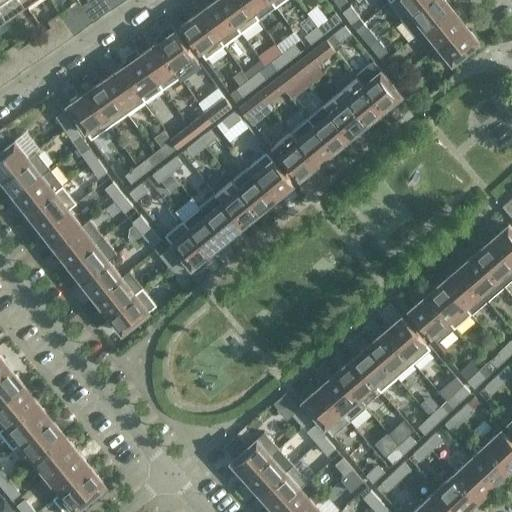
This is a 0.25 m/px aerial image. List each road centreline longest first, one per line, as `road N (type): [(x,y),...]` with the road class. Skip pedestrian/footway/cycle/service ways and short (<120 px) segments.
road 1 (residential): [(172,477),(0,266)]
road 2 (residential): [(0,101),(139,0)]
